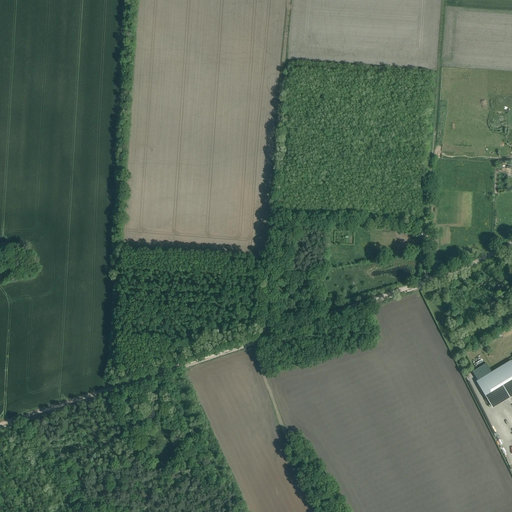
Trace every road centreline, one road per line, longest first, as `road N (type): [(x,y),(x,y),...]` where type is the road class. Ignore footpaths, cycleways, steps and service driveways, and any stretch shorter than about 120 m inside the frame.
road 1 (track): [(265,336),(289,0)]
road 2 (track): [(428,282),(444,0)]
road 3 (track): [(0,425),(257,339)]
road 4 (track): [(326,511),(283,431),(257,339)]
road 5 (track): [(257,339),(422,283)]
